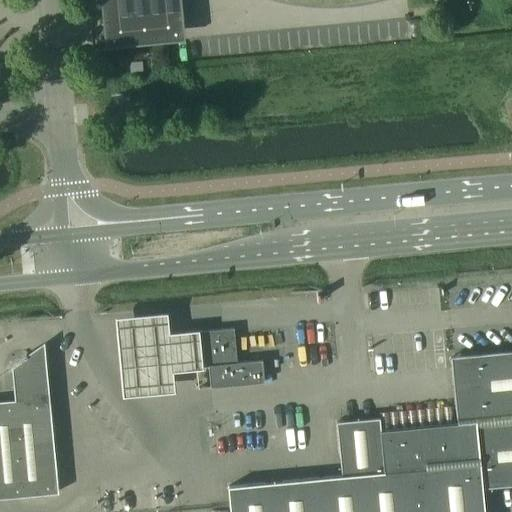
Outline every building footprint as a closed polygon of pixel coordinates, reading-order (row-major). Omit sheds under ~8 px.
[(103,0),(104,7),(105,11),(107,15),(109,16),(111,18),(115,19),(119,19),(123,19),(131,18),(163,15),(167,15),(171,14),(174,12),(176,10),(177,8),(179,4),(179,0),(178,0),(103,0)] [(164,312),(116,316),(117,331),(123,396),(176,392),(173,368),(195,366),(192,330),(166,332),(164,312)] [(237,361),(234,327),(192,330),(195,366),(210,365),(211,385),(263,381),(261,359),(237,361)] [(484,511),(482,487),(499,486),(511,484),(511,350),(450,357),(457,423),(380,430),(379,417),(336,421),(341,475),(227,486),(229,511),(484,511)] [(0,498),(23,496),(14,399),(0,400),(0,498)]
